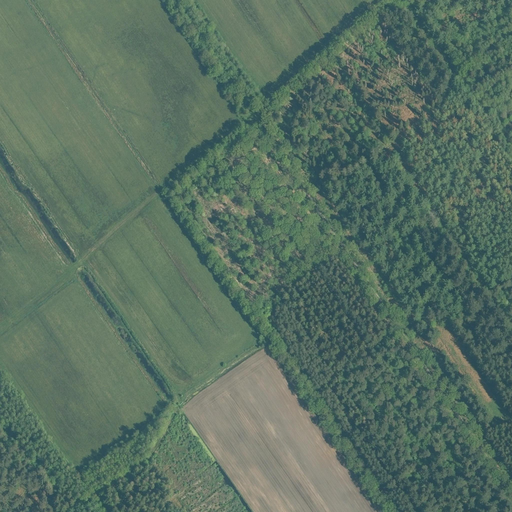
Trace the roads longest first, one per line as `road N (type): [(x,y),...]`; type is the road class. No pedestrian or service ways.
road 1 (track): [(372,0),(74,266)]
road 2 (track): [(511,495),(305,194)]
road 3 (track): [(398,511),(273,329),(273,296),(342,245)]
road 4 (track): [(107,511),(93,493),(153,450),(182,408)]
road 5 (track): [(511,425),(474,430),(387,495)]
